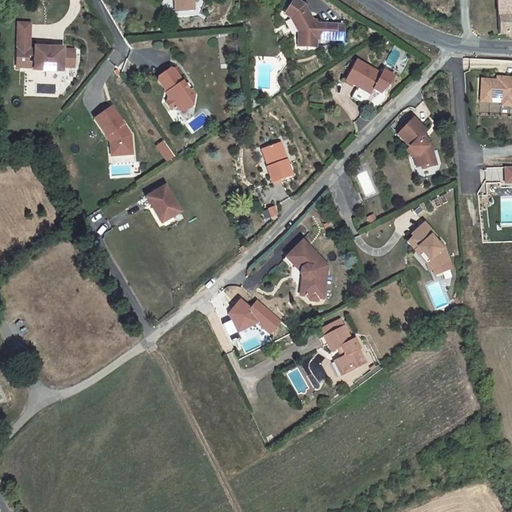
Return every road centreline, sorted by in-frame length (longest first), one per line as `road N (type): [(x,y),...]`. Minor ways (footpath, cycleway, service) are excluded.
road 1 (residential): [(454,49),(179,320),(82,388),(43,400)]
road 2 (residential): [(454,49),(466,160),(511,159)]
